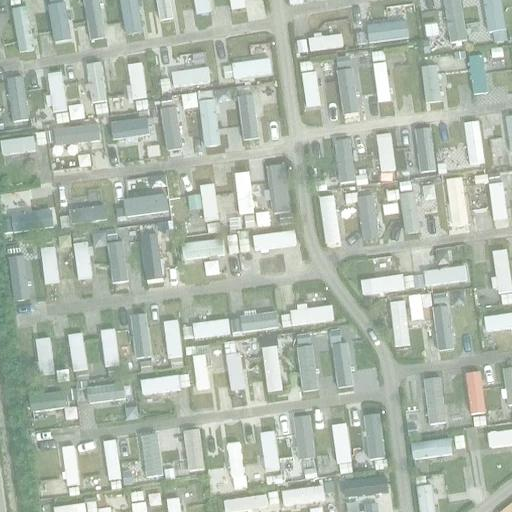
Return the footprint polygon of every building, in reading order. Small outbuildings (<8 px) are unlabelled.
[(83,0),(89,33),(104,31),(98,0),(83,0)] [(119,0),(124,29),(137,27),(132,0),(119,0)] [(156,0),(160,21),(172,18),(168,0),(156,0)] [(193,0),(196,17),(210,15),(207,0),(193,0)] [(229,0),(231,12),(245,10),(243,0),(229,0)] [(500,0),(483,0),(489,35),(505,32),(500,0)] [(461,1),(449,3),(453,38),(465,36),(461,1)] [(48,6),(54,46),(68,44),(62,4),(48,6)] [(12,11),(19,55),(34,53),(27,9),(12,11)] [(369,45),(400,41),(398,29),(367,32),(369,45)] [(341,36),(308,41),(309,53),(343,48),(341,36)] [(473,96),(487,95),(483,57),(469,59),(473,96)] [(269,61),(231,66),(233,80),(272,75),(269,61)] [(92,105),(107,103),(101,65),(86,67),(92,105)] [(127,67),(132,101),(146,99),(141,65),(127,67)] [(373,66),(378,105),(390,103),(385,65),(373,66)] [(342,110),(356,108),(351,69),(336,71),(342,110)] [(428,97),(440,96),(437,69),(425,71),(428,97)] [(209,84),(208,72),(174,77),(176,89),(209,84)] [(47,76),(53,114),(67,113),(61,74),(47,76)] [(306,109),(320,107),(316,74),(302,76),(306,109)] [(13,119),(27,117),(22,81),(8,83),(13,119)] [(238,100),(244,142),(258,140),(252,98),(238,100)] [(199,103),(204,149),(220,147),(214,101),(199,103)] [(161,111),(167,153),(182,151),(175,110),(161,111)] [(142,123),(109,128),(111,142),(144,137),(142,123)] [(484,165),(478,124),(464,126),(469,166),(484,165)] [(433,168),(429,132),(416,133),(421,169),(433,168)] [(381,173),(395,172),(390,136),(376,137),(381,173)] [(33,139),(0,143),(1,157),(35,153),(33,139)] [(354,177),(350,147),(338,149),(341,178),(354,177)] [(276,214),(290,213),(285,179),(271,181),(276,214)] [(468,227),(462,180),(446,182),(452,229),(468,227)] [(254,217),(249,181),(235,182),(239,219),(254,217)] [(503,185),(489,187),(493,223),(508,221),(503,185)] [(219,222),(214,186),(200,188),(204,224),(219,222)] [(415,195),(399,197),(405,236),(420,234),(415,195)] [(334,198),(319,200),(326,246),(340,244),(334,198)] [(372,198),(357,200),(363,240),(378,238),(372,198)] [(167,213),(166,199),(125,205),(127,219),(167,213)] [(107,221),(105,208),(69,212),(71,226),(107,221)] [(53,229),(51,215),(13,220),(15,234),(53,229)] [(295,233),(252,238),(255,253),(297,247),(295,233)] [(154,235),(139,237),(144,273),(158,271),(154,235)] [(121,240),(107,242),(112,278),(126,276),(121,240)] [(222,241),(181,246),(183,262),(224,257),(222,241)] [(87,244),(73,246),(78,282),(92,280),(87,244)] [(55,249),(40,251),(45,287),(59,285),(55,249)] [(511,293),(506,252),(492,254),(498,295),(511,293)] [(22,253),(8,255),(13,291),(27,289),(22,253)] [(424,289),(466,283),(465,268),(422,274),(424,289)] [(402,277),(360,283),(362,297),(405,291),(402,277)] [(395,349),(409,347),(404,304),(390,305),(395,349)] [(446,307),(432,308),(437,348),(451,347),(446,307)] [(290,313),(292,327),(334,322),(332,308),(290,313)] [(241,334),(279,329),(278,315),(240,320),(241,334)] [(511,315),(484,320),(485,334),(511,329),(511,315)] [(192,326),(194,341),(230,336),(229,321),(192,326)] [(182,359),(177,323),(163,324),(168,360),(182,359)] [(133,328),(137,364),(152,363),(147,327),(133,328)] [(114,331),(100,332),(105,369),(120,367),(114,331)] [(87,371),(82,335),(68,337),(73,373),(87,371)] [(351,381),(345,339),(331,341),(337,383),(351,381)] [(40,378),(54,376),(50,340),(35,342),(40,378)] [(303,393),(317,391),(311,346),(296,348),(303,393)] [(268,395),(282,393),(276,348),(262,350),(268,395)] [(245,391),(240,355),(226,357),(231,393),(245,391)] [(197,393),(209,391),(205,357),(192,359),(197,393)] [(470,416),(485,414),(480,374),(465,376),(470,416)] [(180,391),(178,377),(140,383),(142,397),(180,391)] [(110,408),(122,407),(120,387),(86,392),(88,406),(109,403),(110,408)] [(442,393),(429,394),(433,425),(446,424),(442,393)] [(34,413),(68,409),(66,395),(33,399),(34,413)] [(378,420),(364,422),(370,462),(383,461),(378,420)] [(316,466),(310,422),(295,423),(301,468),(316,466)] [(337,465),(351,463),(346,426),(332,428),(337,465)] [(511,446),(511,432),(488,436),(489,449),(511,446)] [(265,474),(279,472),(274,433),(260,435),(265,474)] [(205,474),(200,435),(188,437),(193,476),(205,474)] [(412,461),(451,456),(449,440),(410,445),(412,461)] [(158,441),(146,443),(151,474),(163,472),(158,441)] [(121,481),(116,442),(103,444),(109,483),(121,481)] [(227,446),(231,480),(244,478),(240,445),(227,446)] [(79,486),(74,448),(62,450),(66,488),(79,486)] [(379,494),(377,482),(339,487),(340,499),(379,494)] [(434,511),(431,487),(416,489),(419,511),(434,511)] [(282,494),(283,508),(325,502),(323,488),(282,494)] [(224,511),(248,511),(267,509),(266,497),(224,503),(224,511)] [(167,511),(180,511),(178,500),(166,502),(167,511)]
